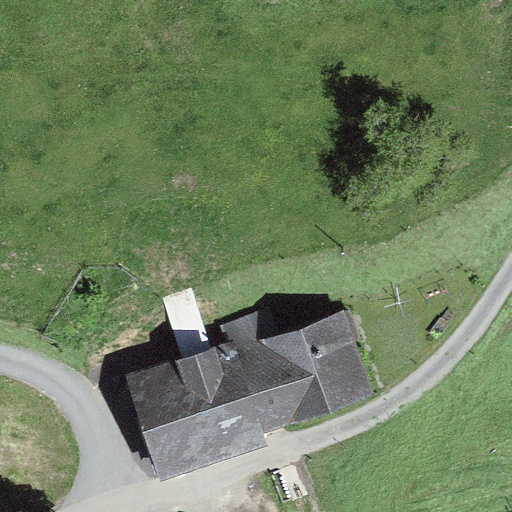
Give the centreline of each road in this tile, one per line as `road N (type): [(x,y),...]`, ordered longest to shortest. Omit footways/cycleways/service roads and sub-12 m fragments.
road 1 (track): [(295,452),(427,379),(511,270)]
road 2 (unclassified): [(120,505),(79,402),(60,384),(0,359)]
road 3 (unclassified): [(120,505),(295,452)]
